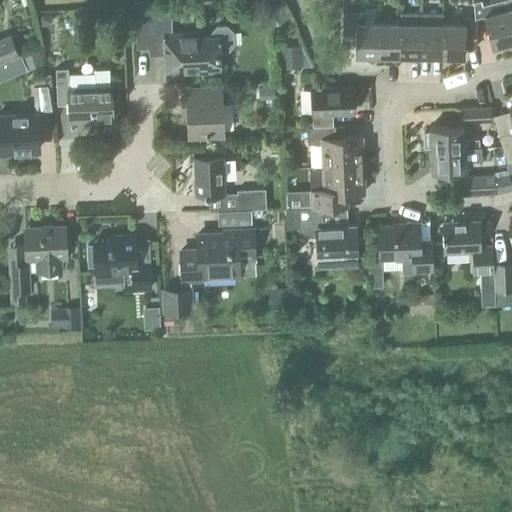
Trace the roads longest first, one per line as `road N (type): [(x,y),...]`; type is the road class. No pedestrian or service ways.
road 1 (residential): [(511,68),(391,91),(396,196),(407,204),(511,197)]
road 2 (residential): [(419,511),(394,498),(229,491),(133,499),(89,511)]
road 3 (residential): [(511,367),(451,396),(428,511)]
road 4 (residential): [(140,183),(0,186)]
